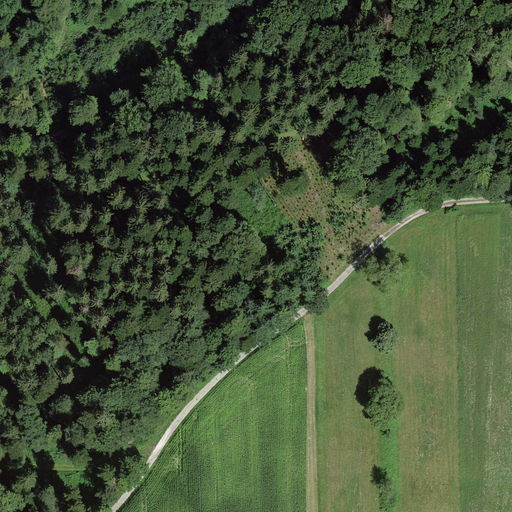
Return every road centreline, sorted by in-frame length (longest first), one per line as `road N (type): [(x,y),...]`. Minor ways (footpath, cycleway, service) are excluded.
road 1 (track): [(110,511),(163,434),(245,348),(392,228),(432,205),(511,198)]
road 2 (track): [(511,63),(466,53),(412,64),(303,128),(269,137)]
